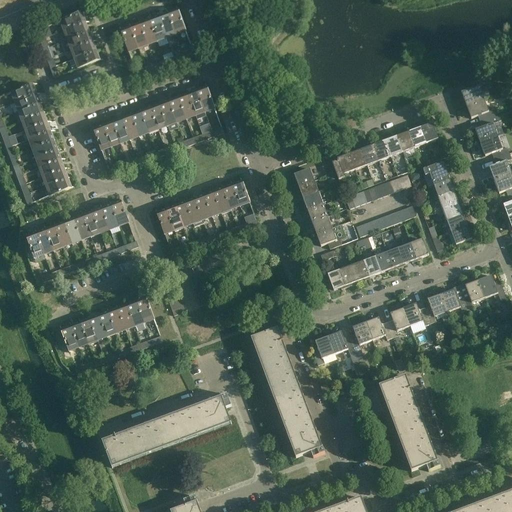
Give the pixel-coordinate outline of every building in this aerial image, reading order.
[(169,15),(176,36),(186,32),(178,12),(169,15)] [(64,32),(85,24),(81,15),(60,22),(64,32)] [(159,19),(167,40),(176,36),(169,15),(159,19)] [(158,43),(167,40),(159,19),(150,22),(158,43)] [(150,22),(141,26),(148,47),(158,43),(150,22)] [(64,32),(68,42),(88,34),(85,24),(64,32)] [(131,29),(139,50),(148,47),(141,26),(131,29)] [(121,33),(129,54),(139,50),(131,29),(121,33)] [(45,39),(43,32),(37,34),(40,41),(45,39)] [(68,42),(71,51),(92,43),(88,34),(68,42)] [(49,49),(46,41),(41,43),(43,51),(49,49)] [(71,51),(74,60),(95,53),(92,43),(71,51)] [(183,55),(184,55),(186,54),(191,52),(190,47),(181,50),(183,55)] [(99,62),(95,53),(74,60),(78,70),(99,62)] [(54,79),(59,77),(57,70),(51,72),(54,79)] [(466,107),(484,100),(480,87),(484,85),(481,80),(469,84),(471,90),(461,93),(466,107)] [(14,104),(35,96),(32,86),(11,94),(14,104)] [(198,93),(205,114),(215,110),(207,89),(198,93)] [(207,118),(205,114),(198,93),(188,96),(196,117),(198,121),(207,118)] [(39,106),(35,96),(14,104),(18,114),(39,106)] [(179,100),(187,121),(196,117),(188,96),(179,100)] [(179,100),(169,103),(177,125),(187,121),(179,100)] [(496,110),(489,112),(484,100),(466,107),(471,120),(481,116),(483,122),(498,116),(496,110)] [(160,107),(168,128),(177,125),(169,103),(160,107)] [(18,114),(22,123),(43,115),(39,106),(18,114)] [(160,107),(151,110),(159,132),(168,128),(160,107)] [(141,114),(149,135),(159,132),(151,110),(141,114)] [(141,114),(132,117),(140,139),(149,135),(141,114)] [(25,132),(46,124),(43,115),(22,123),(25,132)] [(498,116),(483,122),(485,127),(475,131),(480,144),(498,138),(504,136),(499,123),(501,122),(498,116)] [(122,121),(130,142),(140,139),(132,117),(122,121)] [(121,146),(130,142),(122,121),(113,124),(121,146)] [(50,134),(46,124),(25,132),(29,142),(50,134)] [(113,124),(104,128),(112,149),(121,146),(113,124)] [(432,124),(420,129),(426,145),(439,140),(432,124)] [(94,132),(102,153),(112,149),(104,128),(94,132)] [(426,145),(420,129),(408,133),(414,149),(426,145)] [(408,133),(396,138),(403,154),(414,149),(408,133)] [(29,142),(32,151),(53,143),(50,134),(29,142)] [(403,154),(396,138),(385,142),(391,158),(403,154)] [(485,158),(495,154),(497,159),(509,155),(507,148),(503,150),(498,138),(480,144),(485,158)] [(179,145),(178,145),(180,151),(187,148),(185,143),(183,143),(182,139),(177,141),(179,145)] [(385,142),(373,147),(379,163),(391,158),(385,142)] [(36,160),(57,152),(53,143),(32,151),(36,160)] [(175,146),(168,149),(170,154),(177,152),(175,146)] [(379,163),(373,147),(361,151),(367,167),(379,163)] [(361,151),(349,156),(355,172),(367,167),(361,151)] [(36,160),(39,170),(60,162),(57,152),(36,160)] [(156,153),(149,156),(151,161),(158,159),(156,153)] [(431,158),(433,164),(446,159),(443,153),(431,158)] [(509,155),(497,159),(500,165),(489,169),(494,182),(511,174),(507,162),(511,160),(509,155)] [(332,164),(334,169),(339,181),(344,179),(343,176),(355,172),(349,156),(337,160),(338,162),(332,164)] [(43,179),(64,171),(60,162),(39,170),(43,179)] [(323,165),(328,178),(333,176),(329,163),(323,165)] [(434,187),(449,181),(445,169),(443,163),(436,166),(425,170),(427,176),(429,175),(434,187)] [(119,167),(112,170),(114,175),(121,173),(119,167)] [(299,189),(315,183),(310,170),(294,176),(299,189)] [(43,179),(46,188),(67,180),(64,171),(43,179)] [(422,179),(420,173),(410,177),(412,183),(422,179)] [(499,195),(509,191),(511,197),(511,196),(511,174),(494,182),(499,195)] [(330,186),(336,184),(334,176),(327,179),(330,186)] [(406,190),(412,188),(408,176),(402,179),(406,190)] [(402,179),(396,181),(400,192),(406,190),(402,179)] [(50,198),(71,190),(67,180),(46,188),(50,198)] [(391,183),(395,194),(400,192),(396,181),(391,183)] [(434,187),(438,199),(454,193),(449,181),(434,187)] [(315,183),(299,189),(303,200),(319,194),(315,183)] [(391,183),(385,185),(389,196),(395,194),(391,183)] [(233,188),(241,209),(251,205),(243,184),(233,188)] [(379,187),(383,198),(389,196),(385,185),(379,187)] [(379,187),(374,189),(378,200),(383,198),(379,187)] [(233,188),(224,191),(231,212),(241,209),(233,188)] [(368,191),(372,202),(378,200),(374,189),(368,191)] [(231,212),(224,191),(214,195),(222,216),(222,217),(232,213),(231,212)] [(368,191),(362,193),(367,204),(372,202),(368,191)] [(357,195),(361,206),(367,204),(362,193),(357,195)] [(438,199),(443,211),(458,205),(454,193),(438,199)] [(323,206),(319,194),(303,200),(307,212),(323,206)] [(214,195),(205,198),(212,219),(222,216),(214,195)] [(357,195),(351,197),(355,208),(361,206),(357,195)] [(511,196),(511,197),(511,198),(511,203),(503,206),(508,219),(511,217),(511,196)] [(345,200),(350,211),(355,208),(351,197),(345,200)] [(195,202),(203,223),(212,219),(205,198),(195,202)] [(203,223),(195,202),(186,205),(193,226),(194,229),(204,225),(203,223)] [(112,207),(120,228),(129,225),(121,203),(112,207)] [(177,209),(184,230),(193,226),(186,205),(177,209)] [(443,211),(447,223),(463,216),(458,205),(443,211)] [(323,206),(307,212),(312,224),(328,218),(323,206)] [(112,207),(102,210),(110,232),(120,228),(112,207)] [(412,208),(407,210),(411,220),(416,218),(412,208)] [(177,209),(167,212),(175,233),(184,230),(177,209)] [(93,214),(101,235),(110,232),(102,210),(93,214)] [(411,220),(407,210),(401,212),(405,222),(411,220)] [(157,216),(165,237),(175,233),(167,212),(157,216)] [(401,212),(395,214),(399,224),(405,222),(401,212)] [(91,239),(101,235),(93,214),(83,218),(91,239)] [(399,224),(395,214),(390,216),(394,226),(399,224)] [(390,216),(384,218),(388,228),(394,226),(390,216)] [(447,223),(451,234),(467,228),(463,216),(447,223)] [(83,218),(74,221),(82,242),(91,239),(83,218)] [(332,230),(328,218),(312,224),(316,236),(332,230)] [(388,228),(384,218),(379,220),(382,230),(388,228)] [(379,220),(373,222),(377,232),(382,230),(379,220)] [(64,224),(72,246),(82,242),(74,221),(64,224)] [(377,232),(373,222),(367,224),(371,234),(377,232)] [(64,224),(55,228),(63,249),(72,246),(64,224)] [(367,224),(362,226),(366,237),(371,234),(367,224)] [(366,237),(362,226),(356,228),(360,239),(366,237)] [(46,231),(54,253),(63,249),(55,228),(46,231)] [(472,240),(467,228),(451,234),(456,246),(472,240)] [(332,230),(316,236),(321,248),(328,245),(330,251),(342,247),(339,241),(337,242),(332,230)] [(46,231),(36,235),(44,256),(54,253),(46,231)] [(26,238),(34,260),(44,256),(36,235),(26,238)] [(438,239),(433,241),(437,253),(443,251),(438,239)] [(423,241),(411,245),(417,261),(429,256),(423,241)] [(136,243),(129,246),(131,251),(138,248),(136,243)] [(399,250),(405,265),(417,261),(411,245),(399,250)] [(393,270),(405,265),(399,250),(398,246),(390,249),(392,252),(387,254),(393,270)] [(323,263),(335,258),(333,253),(321,257),(323,263)] [(375,259),(381,274),(393,270),(387,254),(375,259)] [(375,259),(363,263),(369,279),(381,274),(375,259)] [(351,267),(357,283),(369,279),(363,263),(351,267)] [(351,267),(340,272),(346,288),(357,283),(351,267)] [(346,288),(340,272),(328,276),(329,280),(325,282),(330,294),(346,288)] [(190,279),(192,285),(204,281),(202,275),(190,279)] [(478,282),(485,300),(498,295),(501,302),(506,300),(501,285),(495,287),(491,277),(478,282)] [(192,285),(194,291),(206,286),(204,281),(192,285)] [(469,297),(463,299),(468,312),(474,310),(472,305),(485,300),(478,282),(465,287),(469,297)] [(164,289),(166,295),(178,291),(176,285),(164,289)] [(194,291),(196,296),(208,292),(206,286),(194,291)] [(180,296),(178,291),(166,295),(168,301),(180,296)] [(468,312),(463,299),(458,301),(454,291),(441,296),(448,314),(460,310),(462,314),(468,312)] [(196,296),(198,302),(210,297),(208,292),(196,296)] [(182,302),(180,296),(168,301),(170,306),(182,302)] [(435,319),(448,314),(441,296),(427,301),(431,311),(426,313),(430,326),(436,324),(435,319)] [(212,303),(210,297),(198,302),(200,308),(212,303)] [(137,304),(145,325),(155,321),(147,300),(137,304)] [(184,307),(182,302),(170,306),(172,312),(184,307)] [(127,307),(135,328),(145,325),(137,304),(127,307)] [(417,305),(403,310),(410,328),(423,323),(425,328),(430,326),(426,313),(420,315),(417,305)] [(127,307),(118,311),(126,332),(135,328),(127,307)] [(186,313),(184,307),(172,312),(174,317),(186,313)] [(394,325),(388,327),(393,340),(399,337),(397,333),(410,328),(403,310),(390,315),(394,325)] [(109,314),(117,335),(126,332),(118,311),(109,314)] [(109,314),(99,318),(107,339),(117,335),(109,314)] [(99,318),(90,321),(98,342),(107,339),(99,318)] [(379,319),(366,324),(372,342),(386,337),(387,342),(393,340),(388,327),(383,330),(379,319)] [(90,321),(81,325),(88,346),(98,342),(90,321)] [(356,339),(350,342),(355,354),(356,354),(359,362),(364,360),(361,352),(362,351),(360,347),(372,342),(366,324),(353,329),(356,339)] [(81,325),(71,328),(79,349),(88,346),(81,325)] [(504,327),(497,329),(500,336),(506,333),(504,327)] [(69,353),(79,349),(71,328),(62,332),(69,353)] [(325,455),(323,449),(278,330),(251,340),(296,460),(311,454),(313,460),(325,455)] [(341,333),(328,338),(335,356),(348,351),(349,356),(355,354),(350,342),(345,344),(341,333)] [(161,338),(154,340),(156,346),(163,343),(161,338)] [(315,343),(319,354),(314,356),(318,367),(324,365),(322,361),(335,356),(328,338),(315,343)] [(151,341),(144,344),(146,349),(153,347),(151,341)] [(142,345),(134,347),(136,353),(144,350),(142,345)] [(132,348),(125,351),(127,356),(134,354),(132,348)] [(123,352),(116,354),(118,360),(125,357),(123,352)] [(114,355),(106,358),(108,363),(116,361),(114,355)] [(104,359),(97,361),(99,367),(106,364),(104,359)] [(95,362),(87,365),(90,370),(97,368),(95,362)] [(87,371),(85,366),(78,368),(80,374),(87,371)] [(363,376),(357,379),(359,385),(366,383),(363,376)] [(438,463),(406,378),(379,388),(411,473),(438,463)] [(323,394),(326,393),(329,392),(327,385),(320,387),(323,394)] [(227,397),(221,399),(102,443),(112,470),(231,425),(226,410),(231,408),(227,397)] [(511,511),(511,492),(460,511),(511,511)] [(200,511),(197,504),(198,504),(195,497),(184,502),(186,507),(173,511),(200,511)] [(366,511),(361,499),(325,511),(366,511)]
